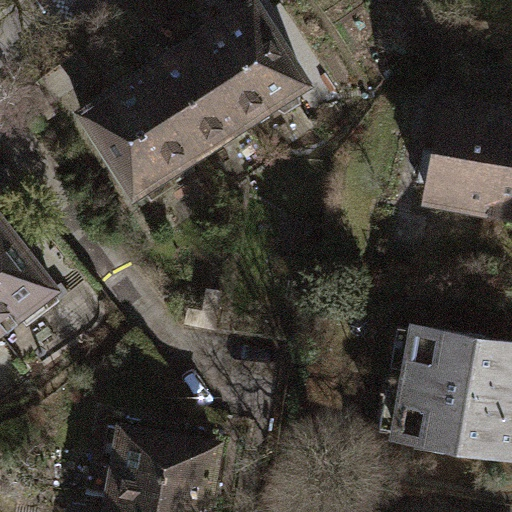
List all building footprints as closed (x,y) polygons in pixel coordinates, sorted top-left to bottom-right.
[(297,86),(305,79),(251,0),(247,0),(193,36),(247,118),(273,100),(286,109),(299,101),(297,86)] [(193,154),(247,118),(193,36),(138,73),(193,154)] [(167,171),(193,154),(138,73),(79,112),(135,195),(145,188),(151,197),(174,181),(167,171)] [(428,194),(498,207),(511,129),(511,108),(447,97),(438,146),(424,143),(418,179),(430,182),(428,194)] [(511,129),(498,207),(511,209),(511,129)] [(26,325),(65,295),(0,211),(0,323),(16,312),(26,325)] [(511,338),(417,322),(398,432),(511,451),(511,338)] [(206,508),(217,438),(108,421),(102,459),(114,461),(109,492),(113,493),(206,508)] [(205,511),(206,508),(113,493),(110,511),(205,511)]
